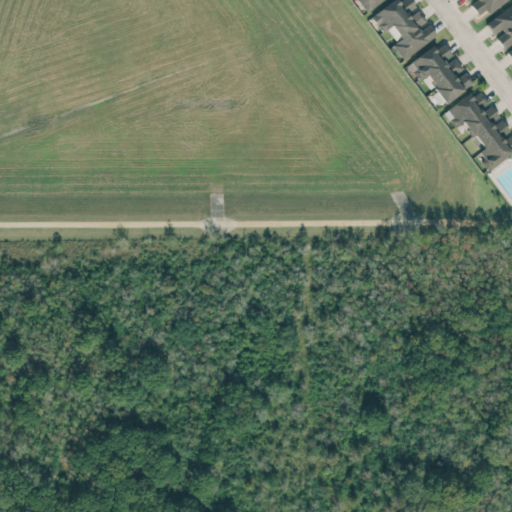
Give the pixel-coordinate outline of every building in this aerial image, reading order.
[(359,0),(367,11),(382,0),(359,0)] [(402,60),(436,35),(427,22),(426,23),(415,8),(416,8),(410,0),(401,0),(399,2),(398,0),(392,0),(370,17),(381,32),(391,25),(400,38),(391,45),(402,60)] [(505,0),(466,0),(469,3),(469,2),(480,18),(505,0)] [(511,3),(485,23),(495,36),(494,37),(505,51),(506,50),(511,59),(511,3)] [(473,83),(464,70),(454,56),(453,57),(443,44),(435,49),(432,45),(405,65),(416,81),(425,75),(445,103),(473,83)] [(489,168),(511,151),(511,133),(510,131),(509,132),(488,104),(479,91),(471,97),(468,93),(447,109),(452,116),(448,120),(454,128),(462,122),(483,149),(477,153),(489,168)]
